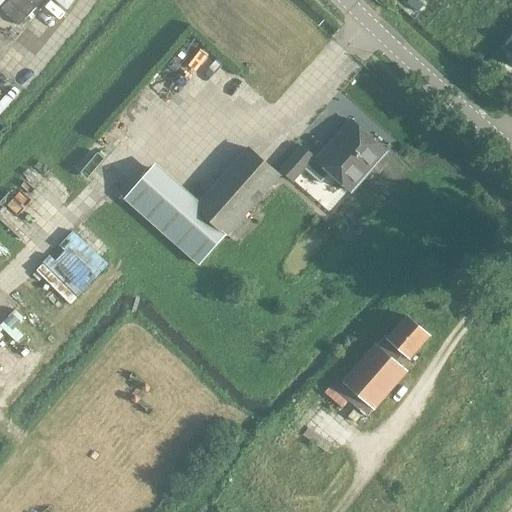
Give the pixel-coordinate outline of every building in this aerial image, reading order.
[(19,25),(42,0),(9,0),(1,9),(19,25)] [(351,192),(386,151),(350,120),(316,159),(314,157),(301,146),(280,170),(293,181),(304,168),(320,183),(329,173),(351,192)] [(226,235),(279,175),(249,148),(196,208),(151,168),(124,198),(199,265),(226,235)] [(73,229),(60,245),(62,246),(42,269),(77,299),(110,260),(73,229)] [(404,370),(395,362),(403,353),(409,358),(429,336),(407,316),(387,339),(384,336),(376,345),(343,383),(346,386),(342,391),(366,413),(404,370)]
